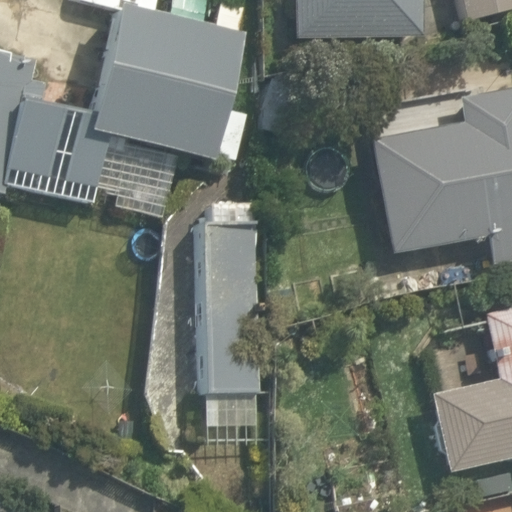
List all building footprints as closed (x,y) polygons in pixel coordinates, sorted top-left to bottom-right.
[(412,37),(412,0),(281,0),(281,36),(412,37)] [(511,4),(511,2),(511,0),(442,0),(448,21),(511,4)] [(0,193),(82,213),(100,135),(218,163),(231,105),(200,98),(214,41),(78,9),(54,112),(22,104),(30,69),(0,61),(0,193)] [(345,121),(376,254),(471,235),(477,264),(511,257),(511,112),(504,114),(497,77),(435,89),(438,103),(345,121)] [(249,291),(189,288),(185,389),(245,392),(249,291)] [(510,474),(511,473),(511,307),(425,327),(435,372),(414,377),(436,474),(502,459),(510,474)] [(511,511),(511,499),(496,502),(497,511),(511,511)]
